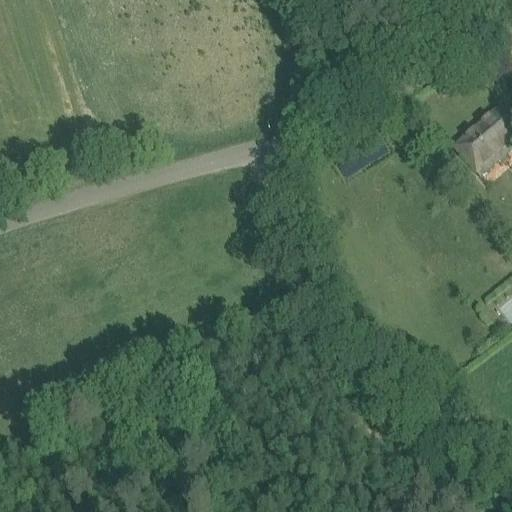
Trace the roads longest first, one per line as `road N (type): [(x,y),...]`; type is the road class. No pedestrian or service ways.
road 1 (unclassified): [(0,226),(328,130),(420,76),(511,2)]
road 2 (track): [(458,444),(302,300),(269,147)]
